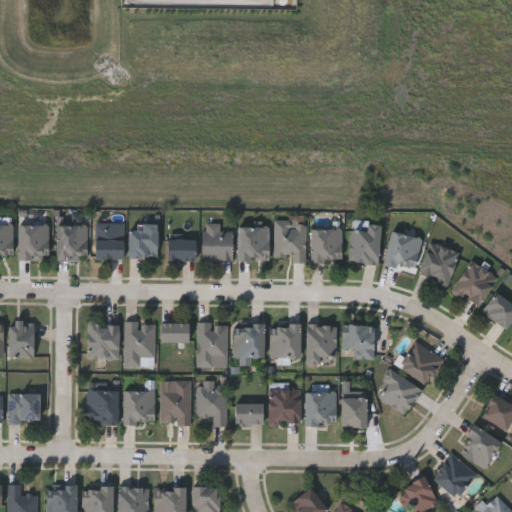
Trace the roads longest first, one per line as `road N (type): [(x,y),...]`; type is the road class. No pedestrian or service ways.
road 1 (residential): [(486,359),(426,439),(386,462),(0,457)]
road 2 (residential): [(511,370),(388,301),(0,292)]
road 3 (residential): [(68,459),(74,293)]
